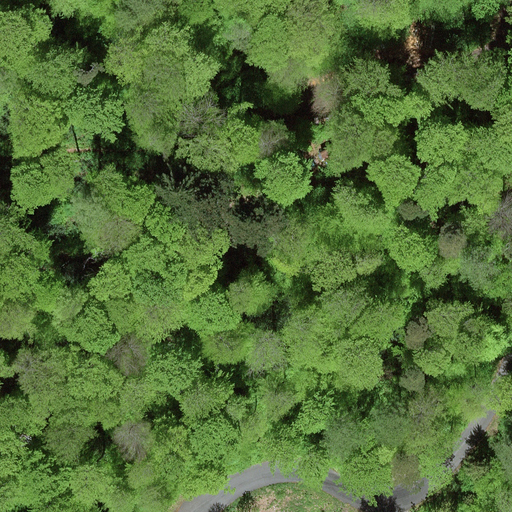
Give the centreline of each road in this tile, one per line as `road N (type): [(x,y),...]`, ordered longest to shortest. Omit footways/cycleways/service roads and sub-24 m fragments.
road 1 (track): [(0,158),(164,145),(511,36)]
road 2 (unclassified): [(198,511),(270,472),(316,475),(361,494),(422,487),(487,418),(511,360)]
